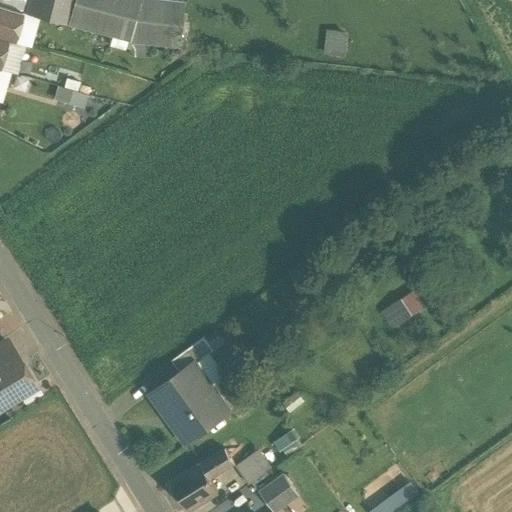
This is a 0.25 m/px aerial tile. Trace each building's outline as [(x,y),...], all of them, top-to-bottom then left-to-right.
[(57,0),(29,0),(27,13),(53,20),(57,0)] [(57,0),(53,20),(67,24),(73,0),(57,0)] [(73,0),(67,24),(131,41),(179,47),(184,3),(155,0),(73,0)] [(21,12),(0,5),(0,37),(6,39),(12,41),(21,12)] [(343,54),(346,32),(326,29),(323,52),(343,54)] [(61,76),(54,99),(81,106),(88,83),(61,76)] [(89,88),(83,106),(95,110),(102,92),(89,88)] [(413,312),(427,303),(417,288),(403,297),(413,312)] [(401,299),(382,311),(393,328),(412,316),(401,299)] [(204,337),(171,360),(181,373),(196,362),(196,363),(214,350),(204,337)] [(0,341),(0,363),(12,356),(2,340),(0,341)] [(0,363),(0,407),(33,387),(24,372),(22,373),(12,356),(0,363)] [(181,373),(152,394),(186,442),(230,411),(196,363),(196,362),(181,373)] [(299,394),(285,403),(291,412),(305,403),(299,394)] [(225,448),(201,463),(210,477),(234,462),(225,448)] [(257,450),(236,465),(250,484),(271,469),(257,450)] [(210,477),(201,463),(172,481),(190,509),(219,491),(210,477)] [(297,495),(283,476),(262,491),(276,510),(297,495)] [(409,480),(368,509),(369,511),(392,511),(418,493),(409,480)]
